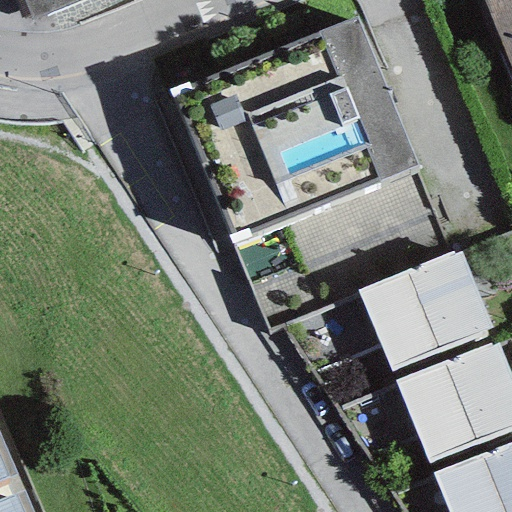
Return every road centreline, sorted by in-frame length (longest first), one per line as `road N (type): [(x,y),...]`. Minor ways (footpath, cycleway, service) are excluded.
road 1 (residential): [(77,60),(381,511)]
road 2 (residential): [(77,60),(223,0)]
